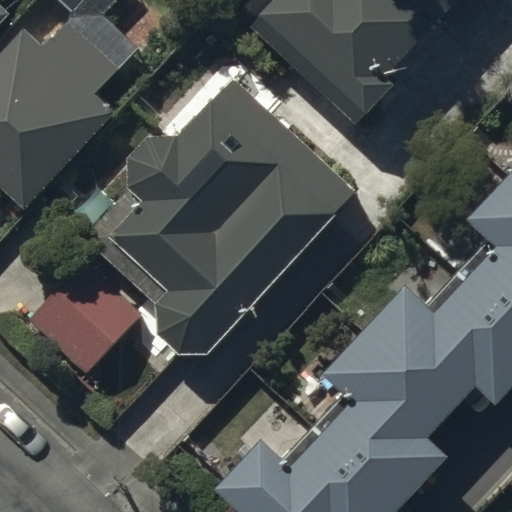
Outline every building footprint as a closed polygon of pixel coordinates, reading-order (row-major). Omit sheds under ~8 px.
[(0,0),(0,28),(15,12),(2,0),(0,0)] [(279,0),(252,28),(357,128),(400,82),(391,73),(461,0),(279,0)] [(53,41),(30,20),(0,51),(0,173),(33,204),(126,105),(108,88),(123,71),(70,22),(53,41)] [(359,195),(233,74),(176,133),(147,136),(128,153),(129,185),(144,201),(109,234),(166,292),(154,303),(159,331),(184,352),(209,351),(359,195)] [(225,486),(253,511),(390,511),(443,455),(424,438),(475,383),(497,404),(511,388),(511,170),(468,218),(498,246),(436,313),(407,286),(327,372),(358,400),(291,471),(263,445),(225,486)] [(88,374),(143,315),(82,258),(27,317),(88,374)]
